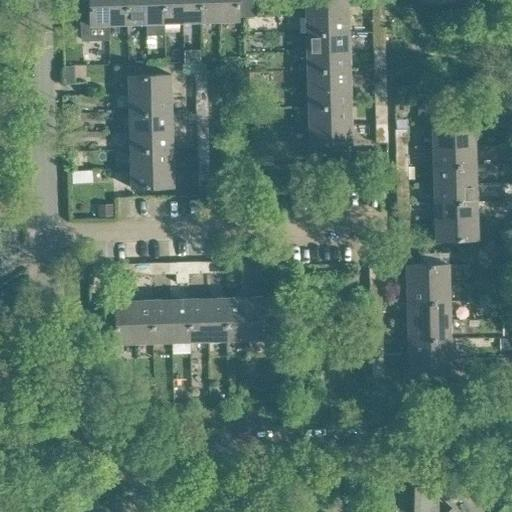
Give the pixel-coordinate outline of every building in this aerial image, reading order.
[(108,41),(108,25),(107,0),(87,0),(88,15),(80,16),(81,42),(108,41)] [(107,0),(108,25),(126,25),(125,0),(107,0)] [(125,0),(126,25),(145,24),(143,0),(125,0)] [(163,35),(163,23),(162,0),(143,0),(145,24),(145,35),(163,35)] [(162,0),(163,23),(181,23),(180,0),(162,0)] [(180,0),(181,23),(200,22),(199,0),(180,0)] [(199,0),(200,22),(218,22),(217,0),(199,0)] [(217,0),(218,22),(237,21),(237,17),(242,17),(253,16),(252,0),(217,0)] [(302,0),(303,15),(347,14),(346,0),(302,0)] [(304,33),(347,32),(347,14),(303,15),(304,33)] [(373,31),(383,31),(383,19),(372,19),(373,31)] [(383,31),(373,31),(373,44),(383,44),(383,31)] [(304,52),(348,51),(347,32),(304,33),(304,52)] [(305,70),(348,69),(348,51),(304,52),(305,70)] [(374,68),(384,68),(384,56),(373,56),(374,68)] [(384,68),(374,68),(374,81),(384,80),(384,68)] [(305,89),(349,87),(348,69),(305,70),(305,89)] [(126,95),(170,94),(170,74),(126,75),(126,95)] [(196,86),(206,86),(206,74),(195,74),(196,86)] [(306,107),(349,106),(349,87),(305,89),(306,107)] [(375,105),(385,105),(385,92),(374,93),(375,105)] [(127,113),(171,112),(170,94),(126,95),(127,113)] [(196,111),(207,111),(207,99),(196,99),(196,111)] [(385,105),(375,105),(375,117),(385,117),(385,105)] [(306,125),(350,124),(349,106),(306,107),(306,125)] [(415,107),(415,118),(427,118),(427,107),(415,107)] [(207,111),(196,111),(197,124),(207,124),(207,111)] [(127,131),(171,130),(171,112),(127,113),(127,131)] [(350,124),(306,125),(307,144),(350,143),(350,124)] [(430,148),(474,146),(473,128),(429,129),(430,148)] [(393,142),(404,141),(403,129),(393,129),(393,142)] [(128,150),(171,149),(171,130),(127,131),(128,150)] [(375,143),(386,142),(386,130),(375,130),(375,143)] [(197,148),(208,148),(207,136),(197,136),(197,148)] [(431,166),(474,165),(474,146),(430,148),(431,166)] [(208,148),(197,148),(198,161),(208,160),(208,148)] [(128,168),(172,167),(171,149),(128,150),(128,168)] [(359,163),(379,162),(379,150),(359,151),(359,163)] [(394,167),(405,167),(404,154),(394,155),(394,167)] [(431,185),(475,183),(474,165),(431,166),(431,185)] [(172,167),(128,168),(129,187),(172,186),(172,167)] [(405,167),(394,167),(395,179),(405,179),(405,167)] [(198,186),(209,186),(208,173),(198,173),(198,186)] [(432,203),(476,201),(475,183),(431,185),(432,203)] [(396,204),(406,203),(406,191),(395,191),(396,204)] [(433,221),(476,220),(476,201),(432,203),(433,221)] [(406,203),(396,204),(396,216),(407,216),(406,203)] [(112,216),(112,204),(97,204),(97,217),(112,216)] [(476,220),(433,221),(433,241),(477,239),(476,220)] [(397,241),(408,241),(407,229),(396,229),(397,241)] [(404,284),(448,283),(448,264),(447,252),(422,253),(423,265),(404,265),(404,284)] [(249,270),(261,270),(261,259),(248,259),(249,270)] [(212,271),(224,271),(224,260),(211,261),(212,271)] [(224,260),(224,271),(236,270),(236,260),(224,260)] [(187,272),(187,261),(174,262),(175,272),(187,272)] [(187,261),(187,272),(199,272),(199,261),(187,261)] [(149,263),(150,273),(162,273),(162,262),(149,263)] [(113,274),(125,274),(125,263),(112,264),(113,274)] [(137,274),(150,273),(149,263),(137,263),(137,274)] [(368,279),(378,278),(378,266),(368,266),(368,279)] [(187,272),(175,272),(175,282),(187,282),(187,272)] [(405,303),(448,302),(448,283),(404,284),(405,303)] [(368,303),(379,303),(379,291),(368,291),(368,303)] [(226,340),(244,340),(243,296),(224,297),(226,340)] [(243,296),(244,340),(263,339),(262,296),(243,296)] [(189,341),(207,341),(206,297),(188,298),(189,341)] [(207,341),(226,340),(224,297),(206,297),(207,341)] [(152,343),(171,342),(169,298),(151,299),(152,343)] [(171,342),(189,341),(188,298),(169,298),(171,342)] [(134,343),(152,343),(151,299),(133,300),(134,343)] [(115,344),(134,343),(133,300),(113,300),(115,344)] [(405,321),(449,320),(448,302),(405,303),(405,321)] [(379,303),(368,303),(369,316),(379,316),(379,303)] [(406,340),(449,339),(449,320),(405,321),(406,340)] [(369,341),(380,340),(380,328),(369,328),(369,341)] [(497,351),(511,350),(511,338),(497,339),(497,351)] [(406,358),(450,357),(449,339),(406,340),(406,358)] [(380,340),(369,341),(370,353),(380,353),(380,340)] [(450,357),(406,358),(407,377),(450,376),(450,357)] [(370,378),(381,378),(380,365),(370,366),(370,378)] [(437,511),(437,488),(418,488),(408,488),(407,511),(437,511)]
